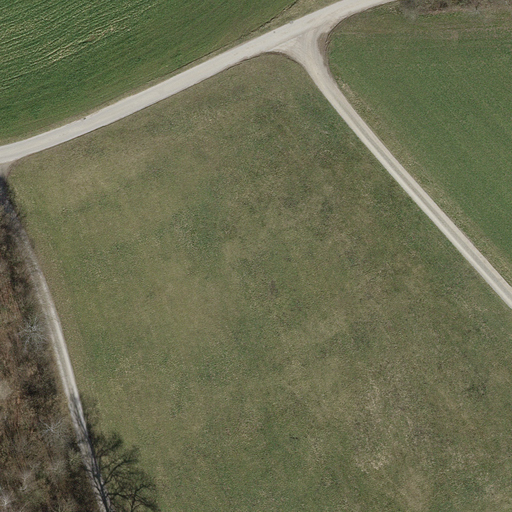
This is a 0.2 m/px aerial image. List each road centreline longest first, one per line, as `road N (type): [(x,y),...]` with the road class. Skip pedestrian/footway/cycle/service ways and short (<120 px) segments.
road 1 (track): [(0,154),(364,0)]
road 2 (track): [(511,295),(335,98),(292,29)]
road 3 (track): [(108,511),(49,307),(0,199)]
